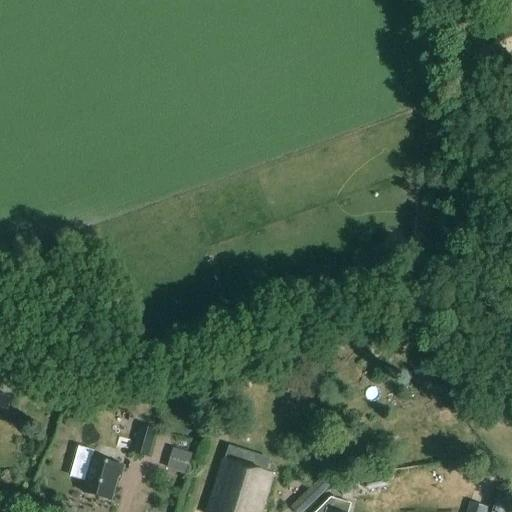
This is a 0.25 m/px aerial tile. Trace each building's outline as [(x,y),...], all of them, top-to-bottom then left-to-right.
[(0,420),(6,422),(12,401),(13,399),(0,395),(0,420)] [(145,427),(140,426),(133,454),(149,458),(158,422),(147,419),(145,427)] [(367,444),(367,464),(390,465),(391,445),(367,444)] [(188,473),(194,452),(173,447),(168,467),(188,473)] [(72,480),(85,484),(82,493),(111,502),(117,481),(121,482),(126,467),(94,458),(95,455),(93,455),(80,451),(72,480)] [(262,511),(273,477),(222,462),(206,511),(262,511)] [(304,511),(331,485),(323,477),(292,508),(295,511),(304,511)] [(350,511),(351,505),(348,505),(331,499),(317,511),(350,511)] [(471,502),(467,511),(486,511),(488,508),(471,502)]
